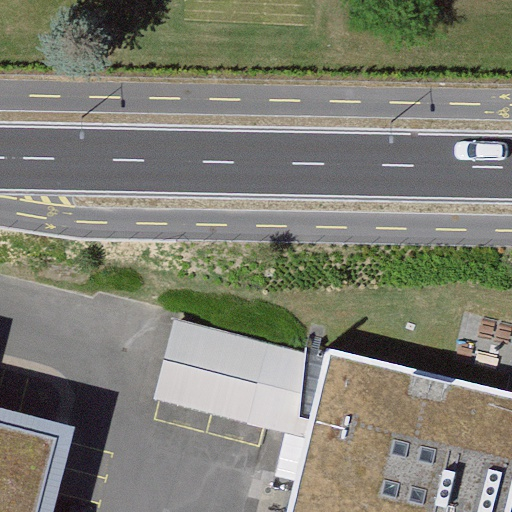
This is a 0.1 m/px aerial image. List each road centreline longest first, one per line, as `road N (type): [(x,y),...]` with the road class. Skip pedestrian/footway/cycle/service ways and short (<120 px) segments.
road 1 (primary): [(511,169),(0,161)]
road 2 (residential): [(217,511),(223,491),(117,432),(94,342),(0,324)]
